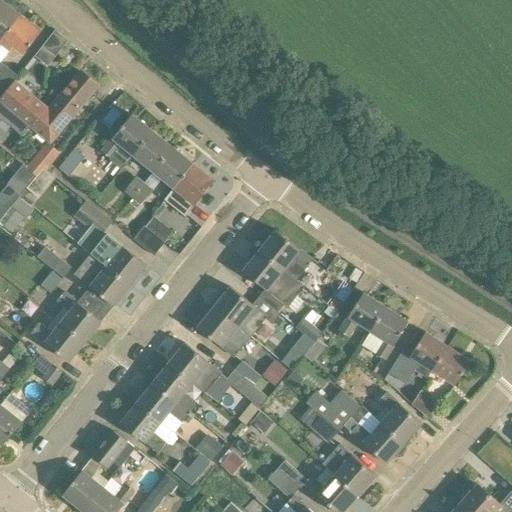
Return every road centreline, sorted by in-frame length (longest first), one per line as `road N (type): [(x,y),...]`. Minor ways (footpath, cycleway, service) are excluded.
road 1 (residential): [(12,493),(270,181)]
road 2 (residential): [(511,349),(270,181)]
road 3 (residential): [(270,181),(49,0)]
road 4 (residential): [(404,511),(511,388)]
